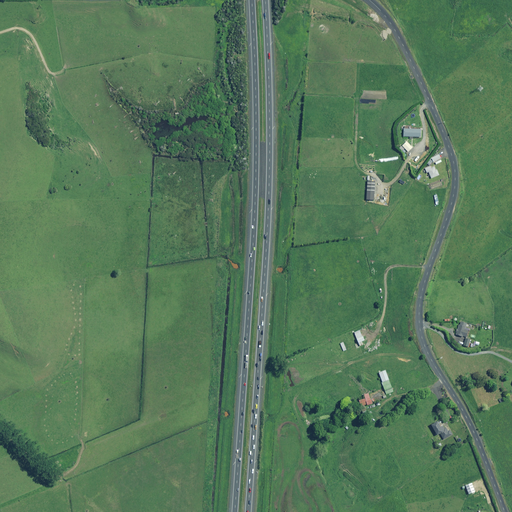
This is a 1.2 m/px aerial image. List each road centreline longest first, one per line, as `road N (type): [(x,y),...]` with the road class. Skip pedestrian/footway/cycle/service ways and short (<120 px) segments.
road 1 (unclassified): [(505,511),(419,328),(455,168),(412,64),(369,0)]
road 2 (motorway): [(266,0),(271,191),(250,511)]
road 3 (motorway): [(237,511),(258,131),(253,0)]
